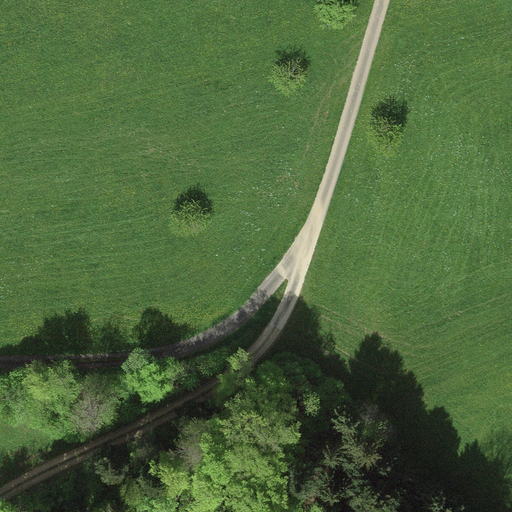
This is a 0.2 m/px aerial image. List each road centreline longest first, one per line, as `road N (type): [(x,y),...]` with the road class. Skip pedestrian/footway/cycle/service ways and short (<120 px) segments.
road 1 (track): [(302,248),(287,307),(260,346),(174,409),(0,497)]
road 2 (track): [(302,248),(248,310),(186,346),(0,359)]
road 3 (track): [(381,0),(302,248)]
